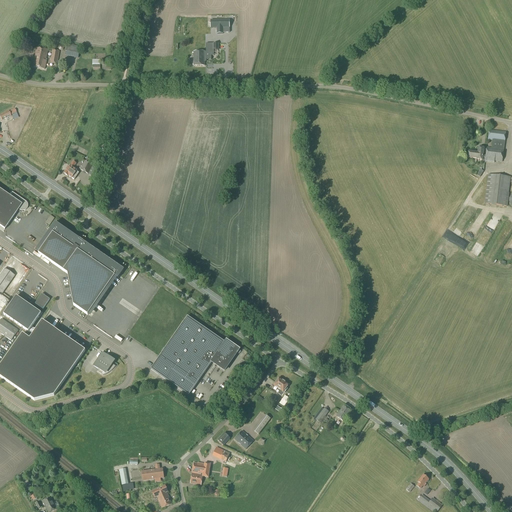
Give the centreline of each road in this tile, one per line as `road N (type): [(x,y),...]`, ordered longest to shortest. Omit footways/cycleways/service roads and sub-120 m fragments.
road 1 (unclassified): [(0,75),(50,85),(330,86),(511,123)]
road 2 (primary): [(491,511),(380,409),(92,212)]
road 3 (unclassified): [(0,240),(50,275),(65,313),(124,355),(130,368),(120,389),(39,411),(0,389)]
road 4 (unclassified): [(469,511),(411,449),(279,361)]
road 5 (unclassified): [(279,361),(83,226)]
road 6 (track): [(465,203),(342,398)]
road 7 (unclassified): [(184,509),(182,462),(279,361)]
